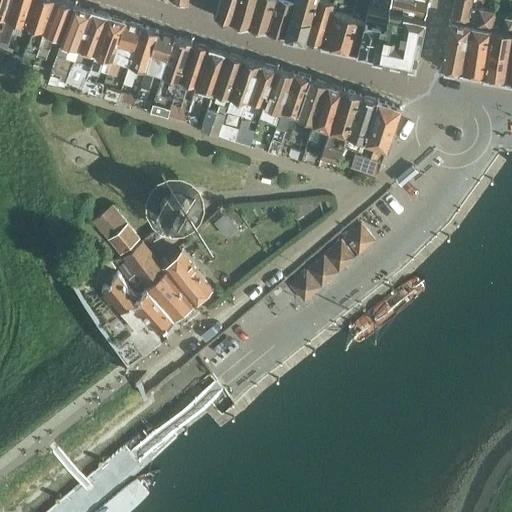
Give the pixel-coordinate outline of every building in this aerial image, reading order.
[(23,24),(30,0),(8,0),(0,27),(0,36),(8,39),(14,21),(23,24)] [(0,0),(0,27),(8,0),(0,0)] [(33,63),(36,54),(54,0),(30,0),(23,24),(33,28),(21,61),(32,66),(33,63)] [(61,39),(73,3),(63,0),(54,0),(36,54),(44,58),(52,36),(61,39)] [(218,0),(214,16),(230,21),(235,0),(218,0)] [(246,26),(253,0),(235,0),(230,21),(246,26)] [(253,0),(246,26),(265,30),(273,0),(253,0)] [(273,0),(265,30),(283,34),(292,0),(273,0)] [(304,38),(315,0),(292,0),(283,34),(304,38)] [(321,43),(331,8),(333,0),(331,0),(315,0),(304,38),(321,43)] [(354,0),(351,14),(331,8),(321,43),(356,51),(363,20),(364,17),(368,0),(354,0)] [(383,25),(388,7),(388,5),(370,0),(368,0),(364,17),(363,20),(383,25)] [(426,0),(370,0),(388,5),(388,7),(424,16),(426,0)] [(462,71),(474,4),(471,3),(471,0),(453,0),(449,20),(445,44),(441,67),(462,71)] [(73,59),(91,8),(73,3),(61,39),(50,70),(47,80),(46,80),(63,87),(73,59)] [(483,75),(494,13),(495,8),(474,4),(462,71),(483,75)] [(414,64),(424,16),(388,7),(383,25),(363,20),(356,51),(414,64)] [(88,69),(108,13),(91,8),(73,59),(63,87),(80,93),(85,78),(88,69)] [(111,57),(124,18),(108,13),(88,69),(98,72),(104,54),(111,57)] [(503,78),(511,24),(511,13),(505,13),(504,15),(494,13),(483,75),(503,78)] [(128,63),(140,24),(124,18),(111,57),(106,72),(115,75),(120,60),(128,63)] [(145,68),(158,29),(140,24),(128,63),(119,92),(115,103),(116,103),(118,99),(133,105),(136,95),(124,92),(127,83),(130,84),(133,76),(134,76),(137,70),(135,69),(137,65),(145,68)] [(511,79),(511,24),(503,78),(511,79)] [(161,73),(174,35),(158,29),(145,68),(139,84),(148,88),(154,70),(161,73)] [(178,79),(191,40),(174,35),(161,73),(152,101),(149,110),(166,115),(172,99),(163,96),(165,89),(164,89),(169,76),(178,79)] [(196,84),(208,45),(191,40),(178,79),(172,99),(166,115),(184,120),(190,103),(181,100),(182,96),(178,95),(179,92),(183,93),(187,81),(196,84)] [(211,92),(225,51),(208,45),(196,84),(190,103),(184,120),(192,123),(201,94),(198,93),(200,88),(211,92)] [(217,133),(241,56),(225,51),(211,92),(200,128),(217,133)] [(233,139),(258,61),(241,56),(217,133),(233,139)] [(249,144),(275,66),(258,61),(233,139),(242,142),(249,144)] [(47,80),(50,70),(33,63),(32,66),(29,73),(47,80)] [(267,150),(292,71),(275,66),(249,144),(267,150)] [(297,115),(309,76),(292,71),(267,150),(277,154),(286,126),(284,125),(288,112),(297,115)] [(313,121),(326,82),(309,76),(297,115),(313,121)] [(85,78),(80,93),(98,99),(103,83),(85,78)] [(329,128),(343,87),(326,82),(313,121),(308,137),(316,140),(320,125),(329,128)] [(346,134),(360,92),(343,87),(329,128),(320,157),(337,163),(342,146),(338,144),(337,147),(330,145),(334,130),(346,134)] [(115,103),(119,92),(105,88),(101,100),(115,103)] [(364,139),(376,98),(360,92),(346,134),(343,144),(360,150),(364,139)] [(149,110),(152,101),(136,95),(133,105),(149,110)] [(376,98),(364,139),(374,143),(369,157),(353,152),(348,165),(375,174),(399,105),(376,98)] [(418,168),(412,162),(397,175),(396,176),(402,182),(418,168)] [(173,220),(177,220),(180,220),(183,219),(185,217),(188,215),(190,213),(192,210),(193,207),(193,204),(194,201),(193,198),(192,195),(191,192),(189,190),(187,188),(184,186),(182,184),(179,184),(175,183),(172,183),(169,184),(166,185),(164,187),(161,189),(159,192),(158,195),(157,198),(157,201),(157,204),(157,207),(159,210),(160,213),(162,215),(165,217),(167,218),(170,220),(173,220)] [(94,218),(120,250),(127,244),(138,235),(112,203),(94,218)] [(374,238),(360,221),(344,235),(358,252),(374,238)] [(192,300),(162,264),(141,238),(122,254),(146,282),(173,315),(192,300)] [(289,281),(303,298),(354,255),(340,238),(289,281)] [(162,264),(192,300),(192,301),(211,285),(181,248),(162,264)] [(173,315),(146,282),(136,290),(117,265),(102,277),(106,283),(103,285),(110,294),(113,292),(121,303),(133,294),(159,326),(173,315)]
